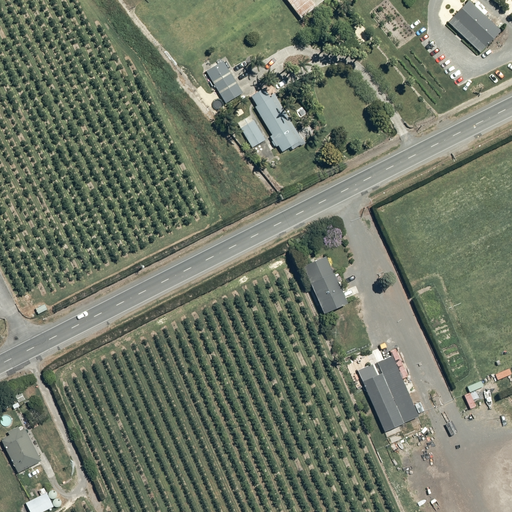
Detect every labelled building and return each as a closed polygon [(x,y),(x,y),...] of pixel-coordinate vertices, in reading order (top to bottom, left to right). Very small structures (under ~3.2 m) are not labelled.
[(287,0),(302,18),(325,0),(324,0),(287,0)] [(503,29),(472,0),(470,0),(450,21),(483,51),(503,29)] [(370,31),(362,23),(351,34),(358,42),(370,31)] [(224,60),(207,70),(226,102),(243,92),(224,60)] [(278,94),(273,97),(267,87),(251,96),(272,133),(270,134),(281,153),(303,141),(305,140),(278,94)] [(266,139),(252,114),(239,122),(253,147),(266,139)] [(303,266),(307,275),(300,278),(305,288),(310,285),(312,284),(326,313),(350,301),(327,254),(303,266)] [(422,415),(420,412),(426,409),(422,400),(416,402),(399,365),(379,374),(374,362),(359,369),(386,431),(422,415)] [(41,460),(24,428),(19,430),(17,426),(7,431),(9,435),(0,439),(17,473),(41,460)] [(46,492),(25,503),(29,511),(41,511),(53,506),(46,492)]
